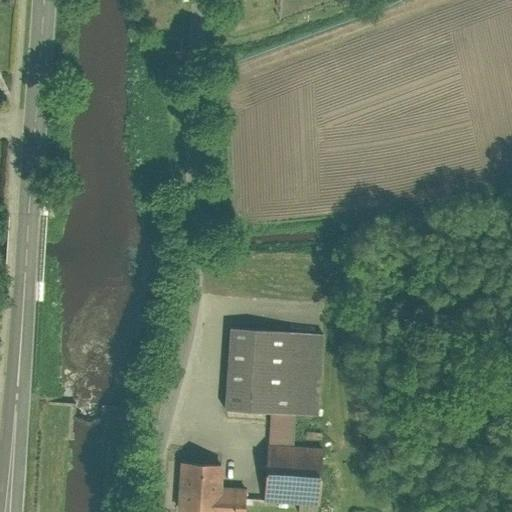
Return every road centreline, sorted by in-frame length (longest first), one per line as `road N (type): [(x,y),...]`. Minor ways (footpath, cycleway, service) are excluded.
road 1 (residential): [(142,511),(194,262),(197,0)]
road 2 (tertiary): [(31,202),(2,511)]
road 3 (track): [(192,98),(436,0)]
road 4 (tertiary): [(31,202),(44,0)]
